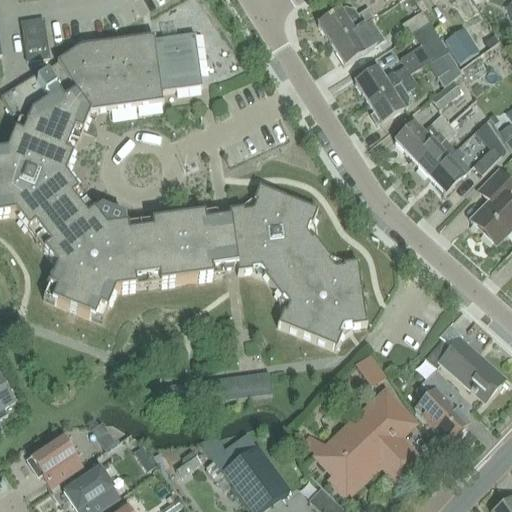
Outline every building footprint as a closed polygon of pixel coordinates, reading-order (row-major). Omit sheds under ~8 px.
[(422,1),(416,5),(422,16),(428,12),(422,1)] [(368,12),(357,19),(353,14),(344,11),(316,29),(329,49),(368,23),(373,20),(368,12)] [(422,15),(401,28),(408,40),(429,27),(422,15)] [(368,23),(329,49),(342,70),(378,46),(378,40),(368,23)] [(27,66),(49,63),(43,24),(21,27),(27,66)] [(463,33),(444,45),(459,68),(478,56),(463,33)] [(483,34),(470,43),(480,56),(493,48),(483,34)] [(70,146),(70,145),(74,136),(82,139),(90,118),(163,108),(162,97),(202,91),(195,39),(154,45),(154,41),(80,51),(56,67),(57,68),(47,74),(46,73),(0,102),(12,121),(27,112),(30,118),(22,139),(14,136),(6,156),(0,156),(0,220),(15,219),(28,235),(35,230),(42,239),(35,245),(36,246),(43,240),(50,250),(43,255),(56,271),(48,291),(56,294),(52,305),(44,301),(43,303),(103,327),(103,326),(95,322),(99,312),(107,315),(115,295),(136,292),(135,284),(146,283),(147,291),(148,291),(147,283),(158,281),(159,289),(213,281),(211,274),(223,272),(224,280),(225,280),(224,272),(236,270),(237,278),(252,276),(252,273),(259,272),(261,273),(266,279),(263,281),(281,303),(283,301),(288,307),(289,310),(285,317),(283,315),(277,330),(336,354),(342,339),(339,338),(342,331),(344,330),(351,329),(352,331),(367,329),(358,266),(343,269),(343,272),(336,273),(333,272),(329,266),(331,264),(313,241),(311,243),(307,237),(306,235),(309,228),(312,229),(318,215),(259,191),(253,205),(256,206),(253,213),(251,215),(244,216),(243,213),(229,215),(230,223),(218,225),(217,217),(215,217),(216,225),(205,227),(204,219),(151,226),(152,234),(141,236),(140,228),(138,228),(140,236),(128,238),(127,230),(106,233),(93,216),(87,221),(80,212),(86,207),(86,206),(79,211),(72,202),(78,197),(65,180),(73,161),(66,158),(70,147),(78,150),(78,149),(70,146)] [(367,108),(411,80),(410,79),(430,66),(420,50),(399,63),(404,70),(393,77),(392,76),(382,82),(376,73),(353,87),(367,108)] [(458,73),(449,59),(447,56),(433,66),(441,79),(436,82),(444,93),(452,86),(461,78),(458,73)] [(407,102),(405,99),(418,91),(411,80),(367,108),(373,118),(370,119),(377,130),(379,128),(380,129),(403,114),(402,113),(406,110),(407,102)] [(444,93),(430,104),(440,115),(461,97),(452,86),(444,93)] [(498,127),(492,119),(489,122),(489,123),(493,130),(498,127)] [(410,165),(448,128),(440,120),(430,129),(421,137),(413,128),(393,147),(410,165)] [(511,129),(510,127),(498,136),(505,145),(511,140),(511,129)] [(410,165),(427,182),(446,163),(447,164),(455,156),(447,147),(457,137),(448,128),(410,165)] [(481,180),(500,159),(505,154),(498,145),(492,151),(472,171),(481,180)] [(470,175),(461,164),(464,161),(457,154),(455,156),(447,164),(446,163),(427,182),(444,200),(463,181),(470,175)] [(495,250),(511,233),(511,204),(507,200),(511,195),(511,185),(500,174),(479,195),(490,206),(470,225),(495,250)] [(482,406),(502,382),(463,348),(456,356),(443,345),(426,364),(437,374),(441,370),(482,406)] [(385,383),(370,361),(355,371),(370,394),(385,383)] [(468,430),(461,423),(472,412),(435,374),(419,390),(428,398),(412,414),(447,450),(468,430)] [(269,377),(150,393),(153,415),(272,399),(269,377)] [(3,413),(16,406),(0,378),(0,422),(6,419),(3,413)] [(398,488),(419,468),(390,437),(389,438),(383,431),(400,415),(385,399),(317,462),(344,491),(375,462),(398,488)] [(37,473),(50,493),(82,472),(61,441),(30,462),(26,465),(33,475),(37,473)] [(111,442),(101,448),(106,456),(116,449),(111,442)] [(221,475),(248,511),(267,511),(289,496),(255,450),(221,475)] [(192,457),(173,470),(181,482),(200,468),(192,457)] [(149,461),(140,467),(147,477),(155,471),(149,461)] [(212,467),(204,473),(214,486),(222,481),(212,467)] [(72,511),(105,511),(120,503),(99,472),(63,497),(72,511)] [(311,511),(337,511),(319,493),(306,506),(311,511)] [(176,503),(162,511),(178,511),(181,511),(176,503)] [(511,511),(511,503),(499,511),(511,511)]
